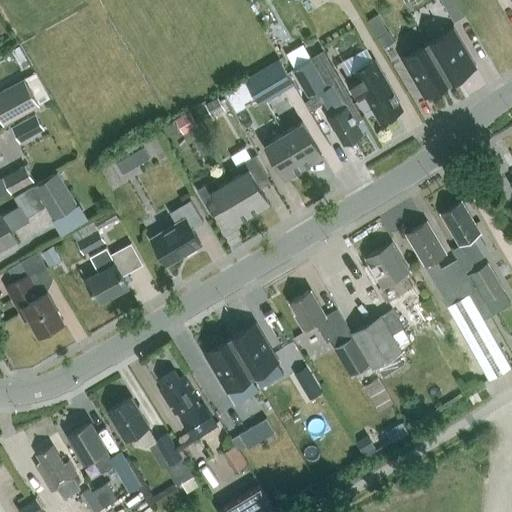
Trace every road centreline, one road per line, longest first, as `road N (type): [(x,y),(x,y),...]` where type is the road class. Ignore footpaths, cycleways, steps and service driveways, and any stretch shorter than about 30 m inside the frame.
road 1 (tertiary): [(0,393),(39,390),(76,373),(446,150),(511,95)]
road 2 (unclassified): [(318,511),(511,396)]
road 3 (track): [(511,257),(446,150)]
